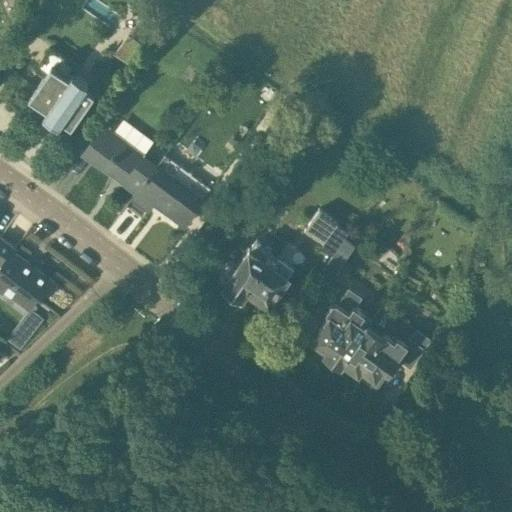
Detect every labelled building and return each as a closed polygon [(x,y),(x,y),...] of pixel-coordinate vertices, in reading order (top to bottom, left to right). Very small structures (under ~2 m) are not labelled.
[(41,80),(29,98),(46,110),(44,114),(60,125),(62,121),(71,127),(94,93),(85,87),(88,82),(72,71),(71,74),(48,58),(38,73),(43,76),(41,80)] [(211,82),(196,71),(187,84),(202,95),(211,82)] [(104,124),(83,152),(135,191),(156,163),(113,131),(118,124),(109,117),(104,124)] [(135,191),(131,196),(149,210),(155,202),(184,224),(203,199),(212,188),(165,152),(156,163),(135,191)] [(333,252),(349,229),(338,222),(338,221),(319,208),(304,230),(321,241),(319,243),(333,252)] [(0,236),(0,260),(2,262),(0,264),(0,290),(1,292),(4,288),(30,308),(52,280),(13,250),(15,248),(0,236)] [(321,272),(332,279),(355,243),(345,236),(321,272)] [(227,261),(218,273),(219,279),(224,282),(224,283),(243,295),(248,288),(270,302),(289,274),(288,273),(295,264),(279,253),(276,257),(269,252),(272,248),(256,237),(250,247),(249,246),(237,264),(232,261),(227,261)] [(349,309),(337,300),(333,301),(326,310),(328,314),(312,337),(327,348),(324,351),(342,364),(344,360),(369,324),(367,322),(365,325),(359,320),(365,312),(354,304),(349,309)] [(369,324),(344,360),(358,371),(359,376),(373,385),(378,385),(388,371),(396,359),(397,357),(410,367),(425,346),(410,336),(407,341),(397,334),(395,338),(385,331),(382,334),(369,324)] [(28,337),(14,327),(7,337),(20,347),(28,337)]
